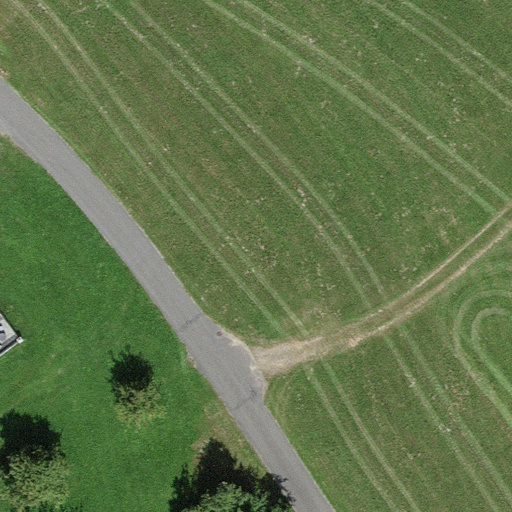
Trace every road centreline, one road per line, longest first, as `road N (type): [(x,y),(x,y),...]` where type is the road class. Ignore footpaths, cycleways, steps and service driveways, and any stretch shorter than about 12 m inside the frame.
road 1 (unclassified): [(318,511),(140,249),(0,98)]
road 2 (track): [(236,386),(364,329),(511,218)]
